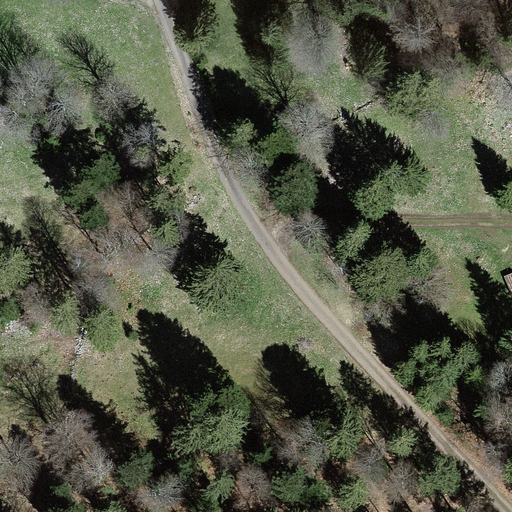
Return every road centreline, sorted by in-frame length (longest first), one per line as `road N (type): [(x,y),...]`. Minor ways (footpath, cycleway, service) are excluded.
road 1 (unclassified): [(511,488),(303,263),(221,115),(180,0)]
road 2 (track): [(267,199),(348,220),(511,224)]
